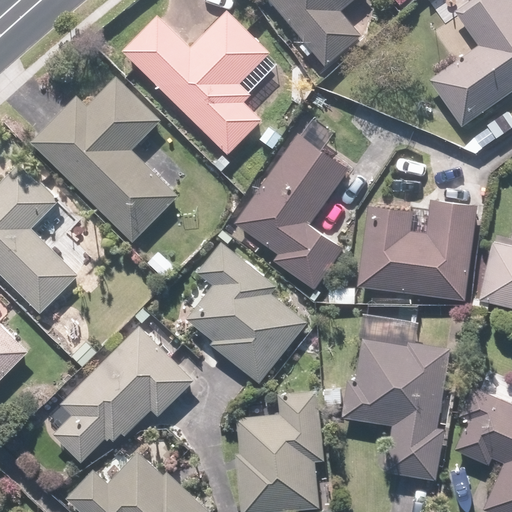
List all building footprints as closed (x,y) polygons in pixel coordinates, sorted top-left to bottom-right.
[(269,0),(324,69),(363,38),(343,13),(358,0),(269,0)] [(464,127),(511,92),(511,0),(470,0),(455,11),(478,43),(429,78),(464,127)] [(159,13),(123,48),(229,157),(266,121),(248,102),(257,94),(243,80),(273,51),(230,6),(190,45),(159,13)] [(137,148),(164,122),(134,89),(131,92),(114,74),(87,99),(82,93),(34,137),(132,243),(182,197),(137,148)] [(356,167),(297,126),(233,220),(281,253),(275,261),(317,290),(346,247),(316,226),(356,167)] [(0,270),(43,312),(81,274),(34,229),(61,202),(21,163),(0,184),(0,270)] [(467,300),(482,204),(433,197),(427,232),(412,230),(415,210),(370,203),(358,283),(467,300)] [(511,235),(496,232),(480,301),(511,308),(511,235)] [(213,339),(209,343),(265,383),(311,320),(272,292),(278,283),(221,241),(199,270),(210,278),(182,316),(213,339)] [(147,259),(167,279),(179,267),(159,247),(147,259)] [(355,286),(329,286),(329,305),(355,305),(355,286)] [(439,429),(448,347),(420,343),(423,320),(382,316),(380,338),(363,336),(358,380),(346,379),(342,418),(389,423),(383,471),(439,478),(445,429),(439,429)] [(0,382),(32,350),(0,318),(0,382)] [(198,379),(141,324),(66,400),(73,407),(49,432),(81,463),(104,439),(113,448),(151,410),(160,419),(198,379)] [(485,511),(511,511),(511,402),(470,384),(458,411),(468,416),(454,447),(490,463),(493,456),(501,459),(479,509),(485,511)] [(280,410),(239,412),(242,511),(278,511),(321,510),(319,462),(326,461),(323,387),(279,389),(280,410)] [(163,475),(135,451),(110,480),(95,467),(63,503),(73,511),(213,511),(217,508),(170,467),(163,475)]
